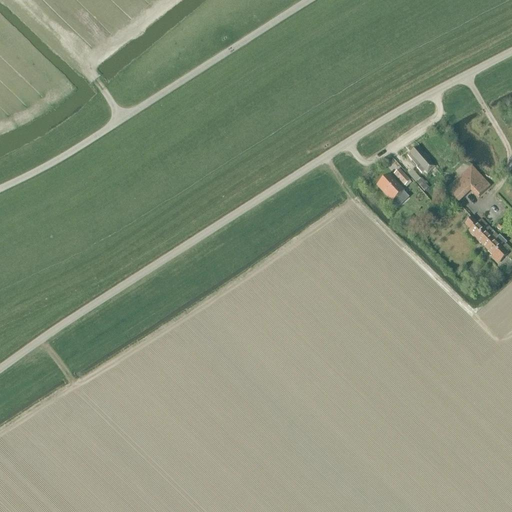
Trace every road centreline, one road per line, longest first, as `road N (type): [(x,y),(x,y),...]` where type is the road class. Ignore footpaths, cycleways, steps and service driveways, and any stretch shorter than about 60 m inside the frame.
road 1 (unclassified): [(0,369),(347,142),(511,52)]
road 2 (track): [(465,76),(505,145),(507,169),(498,186)]
